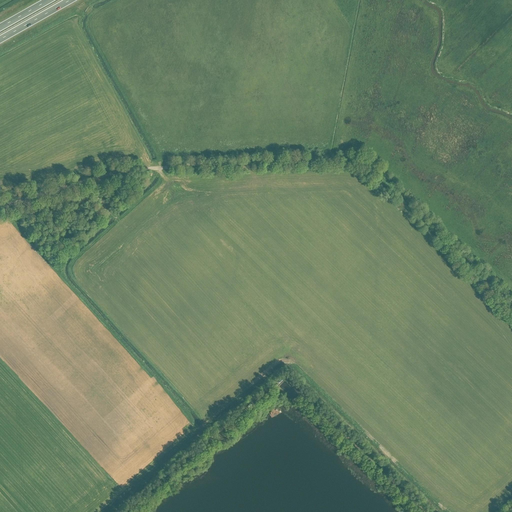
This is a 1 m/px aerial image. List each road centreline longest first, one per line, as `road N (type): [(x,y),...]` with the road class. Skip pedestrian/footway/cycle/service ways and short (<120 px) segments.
road 1 (track): [(169,167),(349,160)]
road 2 (unclassified): [(0,207),(90,179),(169,167)]
